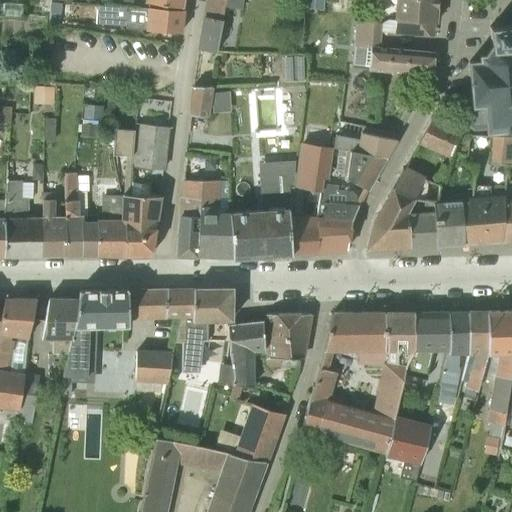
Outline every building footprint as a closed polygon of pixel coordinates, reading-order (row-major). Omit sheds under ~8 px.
[(205,0),(203,16),(222,19),(223,12),(224,6),(224,0),(205,0)] [(302,0),(302,9),(323,11),(323,0),(302,0)] [(379,30),(428,35),(429,22),(434,22),(435,0),(389,0),(391,2),(394,3),(392,19),(387,19),(379,22),(379,30)] [(0,3),(0,15),(20,17),(21,4),(0,3)] [(144,30),(179,32),(182,10),(118,5),(116,21),(144,24),(144,30)] [(222,19),(218,41),(233,44),(238,15),(237,15),(223,12),(222,19)] [(222,19),(203,16),(198,49),(216,51),(218,41),(222,19)] [(379,22),(354,21),(351,65),(367,67),(367,69),(430,75),(431,75),(433,53),(378,47),(379,22)] [(511,46),(510,24),(488,26),(490,46),(482,57),(482,55),(479,55),(479,61),(468,62),(471,99),(465,99),(467,124),(472,129),(482,128),(483,133),(511,129),(511,46)] [(284,81),(303,81),(302,57),(284,57),(284,81)] [(34,83),(33,101),(55,102),(56,83),(34,83)] [(343,84),(336,85),(328,128),(328,129),(334,130),(332,147),(384,157),(394,139),(391,138),(393,133),(337,120),(343,84)] [(192,86),(189,114),(207,117),(211,86),(192,86)] [(228,91),(211,92),(212,112),(229,111),(228,91)] [(0,122),(9,123),(9,106),(0,105),(0,122)] [(100,106),(85,105),(84,117),(100,118),(100,106)] [(449,155),(458,134),(430,121),(418,141),(449,155)] [(136,166),(161,169),(166,127),(133,123),(132,158),(136,159),(136,166)] [(326,182),(334,130),(305,125),(302,142),(298,141),(293,185),(319,191),(320,182),(326,182)] [(133,129),(112,127),(110,155),(125,156),(122,194),(130,194),(133,129)] [(509,165),(511,136),(491,135),(488,163),(509,165)] [(337,148),(334,168),(365,189),(384,157),(337,148)] [(292,171),(292,160),(258,162),(260,209),(227,210),(230,257),(290,253),(286,185),(293,185),(294,171),(292,171)] [(423,199),(427,180),(420,178),(401,168),(371,222),(365,247),(408,245),(406,211),(413,198),(423,199)] [(75,191),(74,172),(63,171),(63,215),(63,255),(96,255),(96,218),(87,218),(85,191),(75,191)] [(6,180),(3,255),(40,255),(41,216),(27,216),(27,180),(6,180)] [(226,181),(182,180),(181,197),(198,199),(195,256),(230,257),(227,210),(226,181)] [(149,183),(130,182),(130,194),(119,194),(118,219),(154,222),(159,196),(148,195),(149,183)] [(317,251),(345,249),(350,220),(365,189),(363,187),(356,196),(351,194),(351,191),(337,189),(337,184),(320,182),(315,216),(317,251)] [(446,235),(463,233),(463,242),(501,239),(503,185),(470,184),(470,196),(461,196),(461,203),(460,199),(431,201),(433,243),(446,243),(446,235)] [(286,185),(290,253),(317,251),(315,216),(300,215),(300,189),(319,192),(319,191),(293,185),(286,185)] [(54,215),(53,192),(41,192),(40,255),(63,255),(63,215),(54,215)] [(96,255),(124,255),(122,219),(118,219),(119,194),(100,195),(101,218),(96,218),(96,255)] [(511,239),(511,196),(503,197),(501,239),(511,239)] [(198,199),(181,197),(177,255),(195,256),(198,199)] [(408,245),(433,243),(431,201),(413,198),(406,211),(408,245)] [(155,222),(154,222),(122,219),(124,255),(149,255),(155,222)] [(180,342),(180,371),(197,371),(198,359),(193,359),(193,357),(197,357),(198,358),(200,339),(206,339),(207,321),(230,320),(231,287),(167,288),(165,317),(178,317),(175,341),(180,342)] [(127,290),(127,318),(165,317),(167,288),(127,290)] [(127,326),(127,290),(79,290),(62,372),(60,381),(94,382),(95,326),(127,326)] [(0,312),(0,407),(17,410),(35,298),(3,298),(0,312)] [(51,354),(65,354),(76,303),(66,301),(66,298),(48,298),(47,298),(40,338),(51,339),(51,354)] [(464,381),(464,386),(476,389),(485,354),(485,310),(466,311),(466,354),(459,379),(464,381)] [(488,421),(482,452),(495,455),(497,437),(499,438),(499,437),(511,355),(511,325),(511,310),(485,310),(486,353),(485,354),(496,354),(483,419),(488,421)] [(412,350),(412,311),(383,312),(385,349),(387,349),(385,361),(404,365),(412,350)] [(402,374),(406,375),(406,374),(411,375),(410,378),(418,379),(418,375),(426,376),(434,349),(443,349),(447,311),(412,311),(412,350),(404,365),(402,374)] [(466,354),(466,311),(447,311),(444,348),(435,400),(436,400),(450,402),(457,367),(456,367),(457,353),(466,354)] [(262,328),(265,365),(265,366),(278,365),(298,366),(298,357),(299,357),(296,341),(304,342),(309,312),(265,313),(265,327),(262,328)] [(370,411),(392,418),(404,365),(385,361),(387,349),(385,349),(383,312),(330,312),(321,349),(322,349),(310,394),(340,402),(342,396),(341,396),(329,392),(336,371),(327,368),(331,350),(357,351),(356,362),(360,362),(361,363),(379,365),(370,411)] [(264,357),(261,321),(227,324),(230,381),(233,382),(252,384),(252,358),(264,357)] [(135,349),(134,381),(165,383),(170,351),(135,349)] [(39,375),(23,372),(15,420),(31,423),(39,375)] [(228,397),(237,401),(242,383),(233,382),(228,397)] [(310,394),(299,428),(384,453),(392,418),(310,394)] [(219,428),(212,448),(263,460),(281,412),(280,412),(249,403),(236,436),(219,428)] [(383,456),(416,466),(426,422),(393,414),(383,456)] [(243,511),(263,460),(212,448),(153,435),(151,441),(134,511),(165,511),(176,464),(216,473),(202,511),(243,511)]
